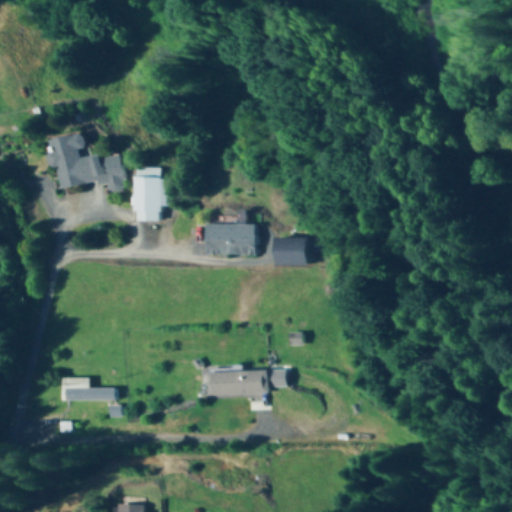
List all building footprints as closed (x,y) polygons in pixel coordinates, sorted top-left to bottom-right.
[(51,139),(58,188),(106,182),(107,192),(128,189),(123,154),(91,159),(87,134),(51,139)] [(167,221),(168,178),(166,178),(166,168),(140,167),(139,221),(167,221)] [(206,255),(258,256),(258,224),(206,224),(206,255)] [(272,396),(271,370),(208,372),(208,397),(272,396)] [(85,378),(58,378),(58,400),(111,400),(111,389),(85,389),(85,378)]
